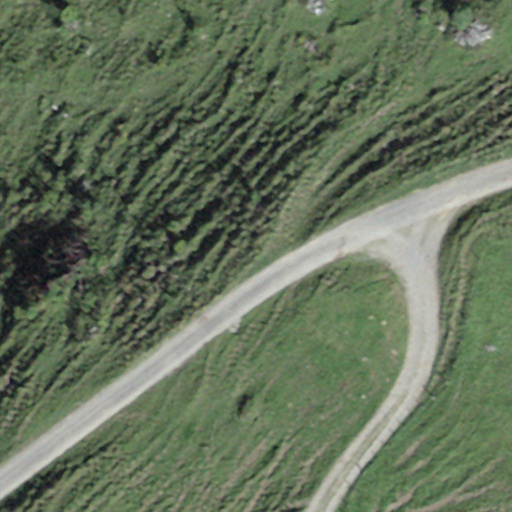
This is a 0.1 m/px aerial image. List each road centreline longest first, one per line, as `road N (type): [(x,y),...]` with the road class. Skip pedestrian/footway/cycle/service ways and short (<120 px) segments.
road 1 (track): [(0,481),(267,280),(372,223),(511,172)]
road 2 (track): [(320,511),(414,368),(425,304),(410,209)]
